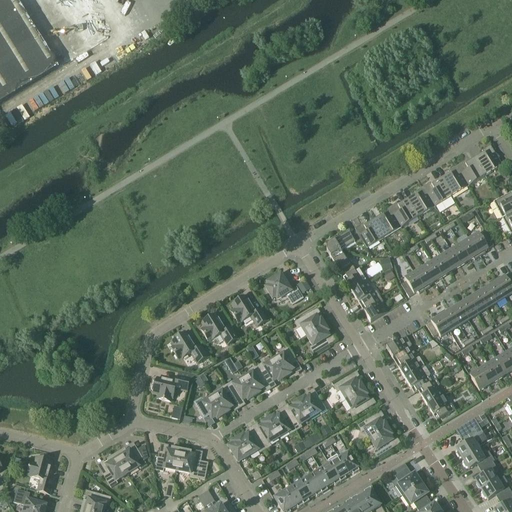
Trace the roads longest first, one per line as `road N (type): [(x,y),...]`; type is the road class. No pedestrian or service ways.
road 1 (residential): [(511,160),(487,130),(296,247)]
road 2 (residential): [(130,423),(158,331),(296,247)]
road 3 (residential): [(466,511),(359,347)]
road 4 (residential): [(359,347),(511,255)]
road 5 (residential): [(211,439),(359,347)]
